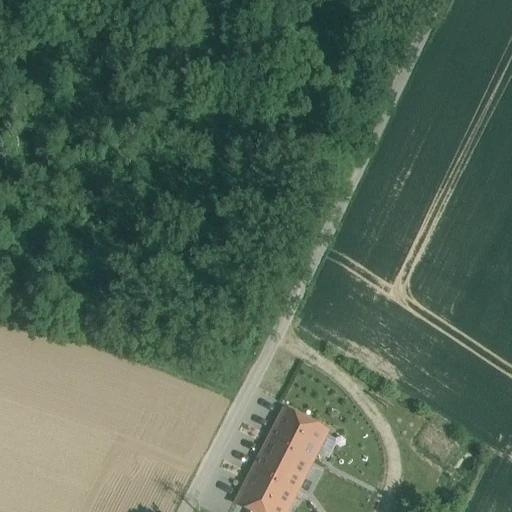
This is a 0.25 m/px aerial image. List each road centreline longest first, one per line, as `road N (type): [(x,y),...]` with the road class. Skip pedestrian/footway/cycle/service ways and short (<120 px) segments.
road 1 (track): [(445,0),(194,511)]
road 2 (track): [(305,511),(344,426),(339,414),(262,379)]
